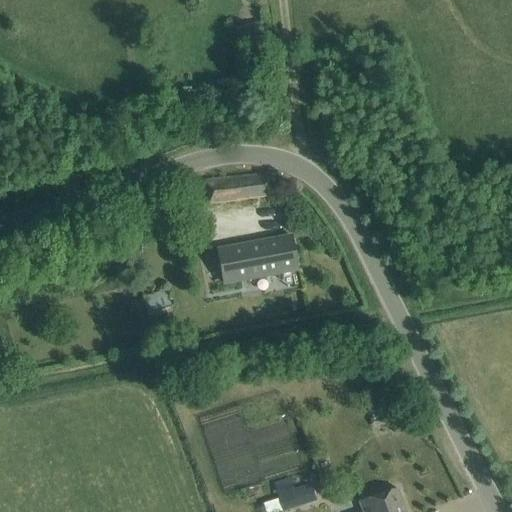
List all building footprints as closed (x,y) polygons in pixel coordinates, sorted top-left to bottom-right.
[(235,28),(236,35),(244,34),(244,36),(262,33),(260,23),(242,26),(242,27),(235,28)] [(273,196),(269,174),(206,180),(210,203),(273,196)] [(218,250),(224,284),(297,270),(291,237),(218,250)] [(150,320),(172,313),(166,292),(144,298),(150,320)] [(388,387),(378,392),(391,422),(394,429),(404,424),(388,387)] [(289,479),(273,484),(282,511),(288,511),(294,510),(303,508),(317,503),(311,484),(304,487),(293,490),(290,483),(289,479)] [(378,495),(359,502),(362,511),(405,511),(397,489),(387,492),(378,495)]
